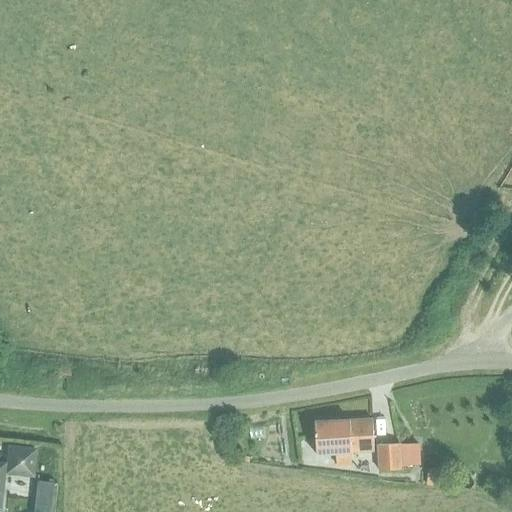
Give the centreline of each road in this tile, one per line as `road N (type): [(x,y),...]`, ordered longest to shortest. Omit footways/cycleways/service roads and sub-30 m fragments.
road 1 (unclassified): [(511,361),(427,366),(199,408),(81,412),(0,404)]
road 2 (track): [(427,366),(511,224)]
